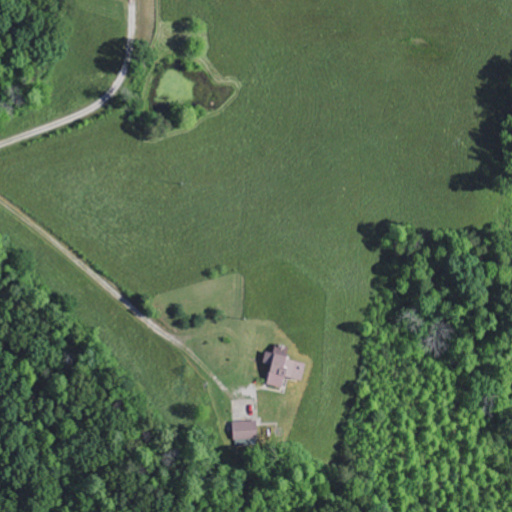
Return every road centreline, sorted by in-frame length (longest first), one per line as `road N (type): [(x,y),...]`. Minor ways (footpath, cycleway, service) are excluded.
road 1 (residential): [(0,185),(218,366)]
road 2 (residential): [(166,0),(144,39),(11,178),(0,178)]
